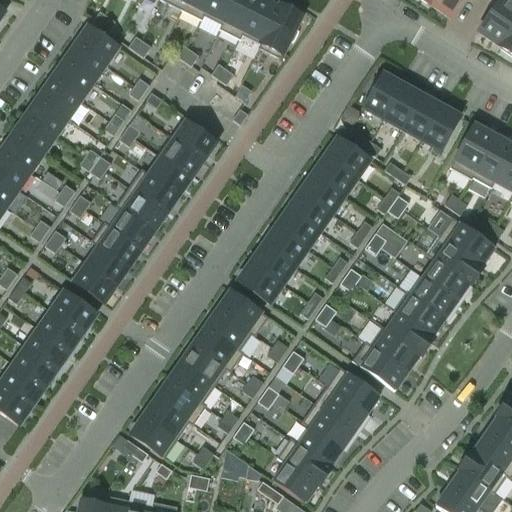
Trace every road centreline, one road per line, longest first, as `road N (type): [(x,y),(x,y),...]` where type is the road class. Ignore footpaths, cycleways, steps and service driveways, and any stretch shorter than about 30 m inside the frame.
road 1 (residential): [(280,175),(51,511)]
road 2 (residential): [(511,330),(446,422),(360,511)]
road 3 (residential): [(386,21),(280,175)]
road 4 (residential): [(280,175),(157,93)]
road 5 (residential): [(386,21),(511,94)]
